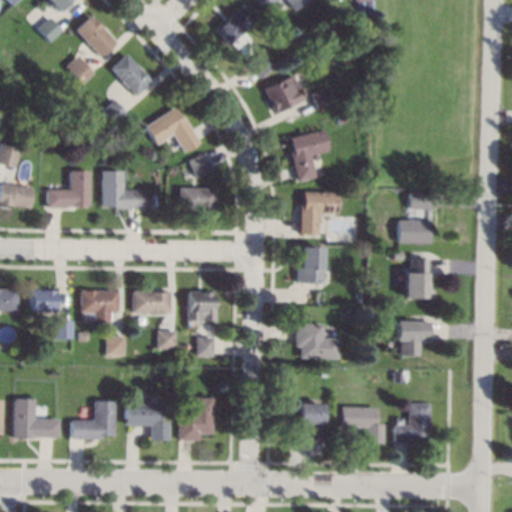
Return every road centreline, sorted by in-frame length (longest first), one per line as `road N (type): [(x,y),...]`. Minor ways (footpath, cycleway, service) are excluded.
road 1 (residential): [(494,0),(482,511)]
road 2 (residential): [(154,25),(212,90),(238,132),(254,183),(249,482)]
road 3 (residential): [(0,483),(483,490)]
road 4 (residential): [(0,247),(252,247)]
